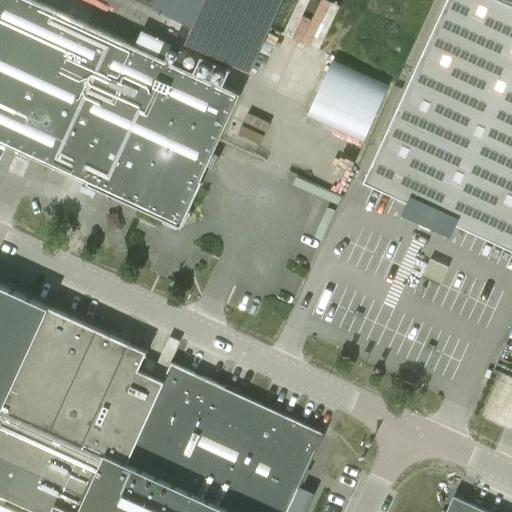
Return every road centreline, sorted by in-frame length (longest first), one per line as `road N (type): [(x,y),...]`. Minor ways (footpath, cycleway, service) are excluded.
road 1 (unclassified): [(401,424),(0,239)]
road 2 (unclassified): [(511,475),(401,424)]
